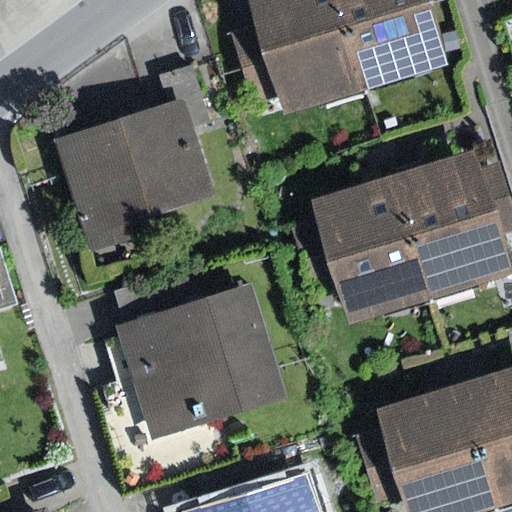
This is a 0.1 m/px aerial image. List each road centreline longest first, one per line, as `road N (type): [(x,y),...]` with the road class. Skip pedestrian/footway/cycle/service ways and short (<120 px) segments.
road 1 (residential): [(0,174),(109,511)]
road 2 (tertiary): [(131,0),(0,94)]
